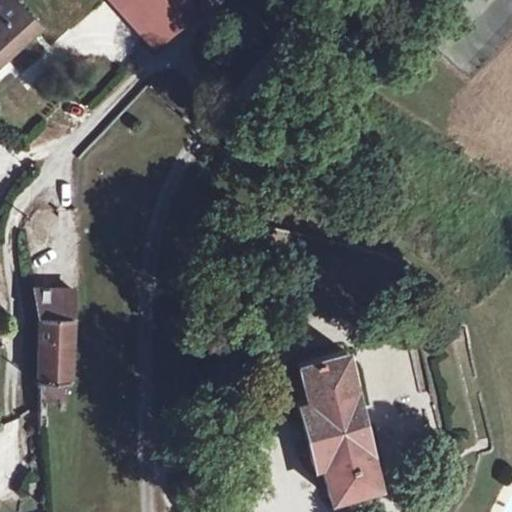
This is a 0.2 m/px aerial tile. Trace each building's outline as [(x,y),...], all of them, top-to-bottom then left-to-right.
[(11,0),(0,0),(0,57),(23,36),(19,32),(31,21),(11,0)] [(191,0),(112,0),(118,5),(123,0),(148,0),(174,27),(196,5),(191,0)] [(148,0),(123,0),(118,5),(155,46),(174,27),(148,0)] [(31,21),(19,32),(23,36),(35,25),(31,21)] [(73,289),(34,289),(40,317),(38,382),(66,382),(69,382),(73,289)] [(355,361),(303,372),(312,411),(306,413),(318,474),(329,472),(336,506),(384,495),(355,361)] [(66,382),(38,382),(38,403),(67,402),(66,382)]
